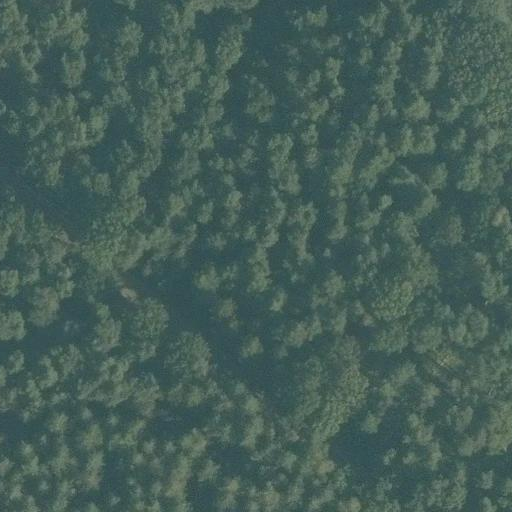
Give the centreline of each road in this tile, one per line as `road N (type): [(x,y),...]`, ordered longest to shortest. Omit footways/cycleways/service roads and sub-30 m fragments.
road 1 (unclassified): [(388,511),(0,178)]
road 2 (track): [(306,436),(353,364),(511,187)]
